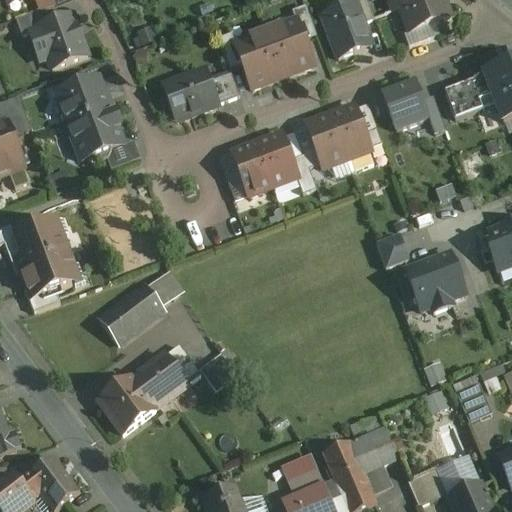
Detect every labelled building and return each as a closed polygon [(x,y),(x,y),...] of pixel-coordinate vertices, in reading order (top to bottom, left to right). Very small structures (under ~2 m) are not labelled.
[(5,0),(9,8),(31,0),(5,0)] [(50,0),(33,0),(39,14),(44,12),(53,9),(50,0)] [(364,0),(358,0),(351,3),(354,10),(356,10),(363,28),(374,24),(364,0)] [(385,0),(392,15),(431,0),(385,0)] [(442,0),(431,0),(392,15),(392,16),(399,13),(409,37),(434,28),(450,22),(442,0)] [(305,10),(291,15),(295,25),(296,25),(302,39),(314,35),(305,10)] [(354,10),(322,22),(338,64),(366,53),(360,38),(366,36),(363,28),(356,10),(354,10)] [(39,14),(15,23),(21,40),(29,37),(29,36),(50,28),(44,12),(39,14)] [(50,28),(29,36),(29,37),(40,65),(47,63),(51,74),(87,60),(72,20),(50,28)] [(295,25),(265,37),(280,76),(274,79),(276,85),(313,71),(302,39),(296,25),(295,25)] [(409,37),(404,39),(408,50),(438,39),(434,28),(409,37)] [(235,48),(234,49),(239,63),(251,94),(276,85),(274,79),(280,76),(265,37),(235,48)] [(231,38),(218,43),(227,67),(239,63),(234,49),(235,48),(231,38)] [(511,68),(484,79),(484,80),(492,100),(503,128),(511,123),(511,68)] [(204,75),(163,91),(175,123),(189,118),(190,122),(218,111),(217,109),(209,87),(204,75)] [(231,78),(209,87),(217,109),(239,101),(231,78)] [(484,80),(443,96),(455,125),(483,114),(479,105),(492,100),(484,80)] [(98,82),(55,98),(67,129),(109,113),(98,82)] [(416,88),(382,101),(396,136),(429,124),(416,88)] [(364,139),(354,112),(330,121),(346,165),(370,156),(369,153),(364,139)] [(109,113),(67,129),(80,166),(94,161),(95,163),(102,166),(108,164),(111,157),(110,155),(123,150),(117,133),(121,131),(115,117),(111,118),(109,113)] [(346,165),(330,121),(305,130),(314,153),(320,169),(322,175),(346,165)] [(6,127),(0,129),(0,181),(23,173),(6,127)] [(382,149),(376,134),(364,139),(369,153),(382,149)] [(281,139),(255,149),(272,193),(297,184),(298,184),(290,165),(281,139)] [(272,193),(255,149),(231,158),(248,201),(248,202),(272,193)] [(314,153),(301,157),(302,160),(303,160),(308,174),(320,169),(314,153)] [(308,174),(303,160),(302,160),(290,165),(298,184),(297,184),(302,199),(316,194),(308,174)] [(330,172),(333,182),(368,172),(365,162),(330,172)] [(237,173),(223,178),(234,207),(248,201),(237,173)] [(15,239),(14,240),(19,253),(22,261),(15,264),(30,303),(30,304),(55,295),(73,288),(74,290),(84,286),(78,268),(73,270),(61,240),(67,237),(62,223),(56,225),(56,224),(15,239)] [(511,226),(503,230),(503,232),(488,237),(493,248),(488,250),(497,275),(511,269),(511,226)] [(12,232),(0,236),(0,250),(4,249),(7,258),(19,253),(14,240),(15,239),(12,232)] [(372,248),(382,273),(407,263),(398,238),(372,248)] [(450,259),(405,276),(421,316),(431,313),(433,318),(453,311),(451,305),(466,300),(450,259)] [(146,290),(99,325),(117,349),(163,314),(146,290)] [(55,295),(30,304),(30,303),(28,304),(33,318),(60,308),(55,295)] [(178,351),(146,374),(168,404),(200,380),(178,351)] [(239,379),(226,362),(216,370),(223,380),(204,394),(209,402),(239,379)] [(429,386),(445,383),(441,366),(425,369),(429,386)] [(146,374),(132,385),(131,384),(98,408),(122,440),(154,416),(154,415),(168,404),(146,374)] [(479,389),(456,399),(468,428),(491,418),(479,389)] [(430,417),(450,411),(444,391),(424,397),(430,417)] [(8,439),(0,416),(0,459),(14,455),(13,452),(19,450),(14,437),(8,439)] [(384,434),(350,449),(349,446),(323,457),(329,472),(326,473),(330,485),(360,472),(362,478),(397,463),(384,434)] [(511,456),(498,462),(511,494),(511,493),(511,456)] [(60,511),(79,497),(52,463),(27,483),(27,484),(19,490),(10,479),(0,487),(0,511),(25,511),(32,507),(29,504),(38,497),(48,511),(60,511)] [(444,470),(407,485),(418,511),(448,499),(437,474),(444,471),(444,470)] [(330,485),(323,488),(333,511),(367,511),(375,508),(362,478),(360,472),(330,485)] [(253,485),(235,492),(242,511),(243,511),(261,505),(253,485)] [(333,511),(323,488),(282,505),(285,511),(333,511)] [(491,511),(481,489),(447,503),(450,511),(491,511)] [(242,511),(235,492),(202,505),(204,511),(242,511)]
